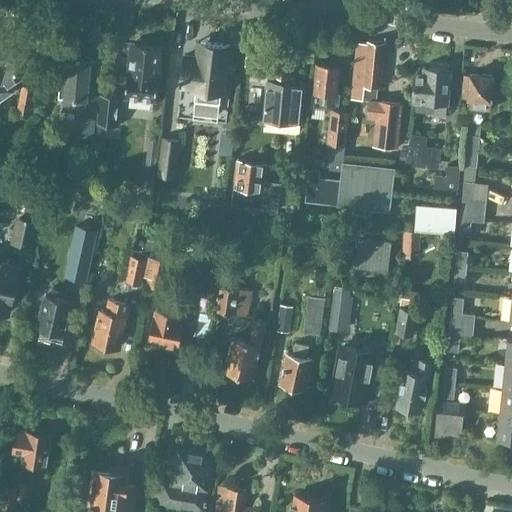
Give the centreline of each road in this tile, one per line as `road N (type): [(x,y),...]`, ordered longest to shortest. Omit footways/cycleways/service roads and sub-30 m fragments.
road 1 (residential): [(511,490),(0,374)]
road 2 (residential): [(403,22),(209,0)]
